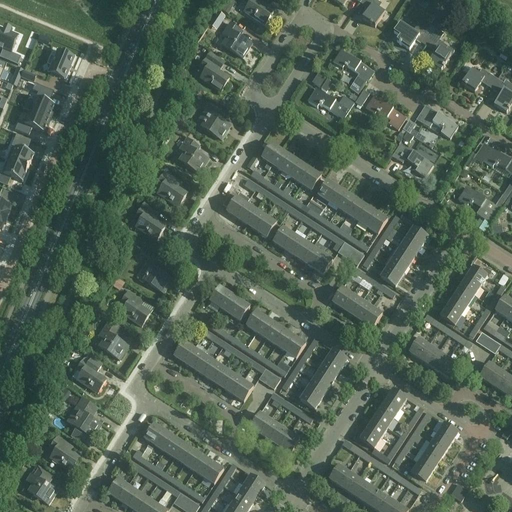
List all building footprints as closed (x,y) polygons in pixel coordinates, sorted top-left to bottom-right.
[(245,0),(243,3),(249,6),(244,13),(264,26),(272,13),(262,6),(266,0),(245,0)] [(361,0),(360,4),(369,10),(362,20),(375,29),(384,14),(378,10),(381,5),(374,0),(361,0)] [(220,22),(224,17),(218,13),(215,19),(220,22)] [(416,40),(426,47),(436,30),(430,26),(425,33),(416,27),(413,32),(400,24),(394,33),(400,37),(397,43),(409,51),(416,40)] [(251,46),(238,38),(241,33),(229,25),(222,36),(227,39),(222,46),(242,60),(251,46)] [(0,29),(0,50),(3,51),(0,58),(0,59),(18,66),(21,58),(11,54),(18,37),(0,29)] [(436,30),(426,47),(436,53),(429,64),(441,72),(454,52),(439,42),(443,35),(436,30)] [(502,56),(505,51),(499,47),(496,53),(502,56)] [(51,57),(48,64),(52,66),(49,73),(65,80),(74,58),(58,51),(55,58),(51,57)] [(347,69),(359,77),(350,90),(357,95),(366,81),(368,82),(374,73),(341,52),(333,64),(342,71),(344,68),(347,70),(347,69)] [(229,79),(218,72),(225,62),(211,53),(200,69),(205,72),(201,80),(220,93),(229,79)] [(464,72),(469,76),(462,86),(475,94),(482,83),(491,90),(497,80),(481,70),(478,75),(467,67),(464,72)] [(24,73),(22,79),(33,83),(36,77),(24,73)] [(317,75),(311,84),(325,93),(331,84),(317,75)] [(491,90),(501,96),(494,107),(506,115),(511,105),(511,97),(509,95),(511,91),(511,89),(497,80),(491,90)] [(35,94),(29,111),(49,120),(52,114),(49,113),(52,106),(41,102),(45,91),(32,85),(29,92),(35,94)] [(315,90),(307,102),(317,109),(319,106),(321,108),(322,107),(342,121),(348,112),(315,90)] [(362,108),(370,95),(364,91),(356,104),(362,108)] [(460,102),(464,94),(458,91),(455,98),(460,102)] [(379,115),(400,128),(406,119),(373,98),(365,111),(375,117),(376,114),(379,116),(379,115)] [(230,128),(220,121),(223,116),(208,107),(200,120),(205,123),(201,129),(221,142),(230,128)] [(440,130),(442,132),(440,134),(450,141),(458,128),(425,107),(416,121),(429,130),(433,125),(440,130)] [(17,123),(14,131),(15,131),(28,137),(31,129),(42,133),(45,125),(47,126),(49,120),(29,112),(24,125),(17,123)] [(409,135),(415,126),(409,121),(403,130),(409,135)] [(416,140),(420,136),(412,131),(409,135),(416,140)] [(407,134),(403,140),(409,144),(413,138),(407,134)] [(208,162),(196,153),(199,148),(186,140),(179,151),(184,154),(179,162),(200,175),(208,162)] [(269,172),(272,167),(272,166),(281,152),(271,145),(261,160),(268,164),(265,169),(269,172)] [(400,145),(394,154),(392,158),(402,164),(404,161),(415,168),(414,169),(417,170),(415,173),(425,179),(425,180),(433,167),(400,145)] [(12,147),(6,161),(29,170),(31,164),(34,157),(34,156),(12,147)] [(498,167),(511,176),(511,163),(491,150),(483,163),(492,169),(494,166),(497,168),(498,167)] [(291,158),(281,152),(272,166),(272,167),(281,173),(291,158)] [(301,165),(291,158),(281,173),(291,179),(301,165)] [(6,161),(0,174),(23,184),(23,183),(26,175),(26,176),(29,170),(6,161)] [(301,165),(291,179),(301,186),(311,171),(301,165)] [(321,178),(311,171),(301,186),(311,193),(321,178)] [(260,184),(263,180),(264,179),(254,172),(250,178),(260,184)] [(186,195),(176,188),(180,183),(165,174),(158,184),(163,188),(158,195),(177,208),(186,195)] [(260,184),(270,191),(273,186),(263,180),(260,184)] [(254,194),(255,192),(258,187),(248,181),(244,187),(254,194)] [(318,197),(328,204),(338,189),(328,182),(318,197)] [(511,186),(510,185),(503,196),(507,198),(511,191),(511,186)] [(270,191),(280,197),(283,193),(273,186),(270,191)] [(255,192),(265,199),(268,194),(258,187),(255,192)] [(347,195),(338,189),(328,204),(338,210),(347,195)] [(472,206),(480,211),(477,216),(489,224),(499,210),(466,189),(458,202),(467,208),(469,205),(472,206)] [(293,199),(283,193),(280,197),(290,203),(293,199)] [(237,220),(246,206),(250,201),(240,194),(236,199),(230,195),(222,207),(228,211),(226,214),(237,220)] [(265,199),(275,205),(278,200),(268,194),(265,199)] [(357,202),(347,195),(338,210),(347,217),(357,202)] [(496,205),(500,208),(505,201),(501,198),(496,205)] [(303,206),(293,199),(290,203),(300,210),(303,206)] [(291,209),(278,200),(275,205),(285,212),(289,214),(291,209)] [(160,211),(146,202),(135,218),(140,221),(136,229),(155,242),(164,228),(154,221),(160,211)] [(367,208),(357,202),(347,217),(357,223),(367,208)] [(0,216),(8,220),(10,214),(9,214),(11,208),(0,203),(0,216)] [(256,212),(246,206),(237,220),(247,227),(256,212)] [(367,208),(357,223),(367,229),(377,215),(367,208)] [(292,216),(302,222),(305,218),(291,209),(289,214),(292,216)] [(307,215),(316,221),(319,217),(310,210),(307,215)] [(247,227),(256,233),(266,219),(256,212),(247,227)] [(404,214),(400,220),(411,228),(415,222),(404,214)] [(387,221),(377,215),(367,229),(377,236),(387,221)] [(329,223),(319,217),(316,221),(326,228),(329,223)] [(393,230),(400,220),(395,217),(389,228),(393,230)] [(305,218),(302,222),(311,229),(314,224),(305,218)] [(276,225),(266,219),(256,233),(267,240),(276,225)] [(339,230),(329,223),(326,228),(336,234),(339,230)] [(311,229),(321,235),(324,231),(314,224),(311,229)] [(393,230),(389,228),(382,237),(386,240),(393,230)] [(283,251),(293,236),(282,229),(273,244),(283,251)] [(406,239),(421,249),(427,238),(412,229),(406,239)] [(345,234),(339,230),(336,234),(346,240),(349,236),(345,234)] [(331,242),(334,237),(324,231),(321,235),(331,242)] [(302,243),(293,236),(283,251),(293,257),(302,243)] [(346,240),(355,247),(358,242),(349,236),(346,240)] [(331,242),(342,249),(345,245),(334,237),(331,242)] [(376,247),(380,250),(386,240),(382,237),(376,247)] [(421,249),(406,239),(399,249),(414,258),(421,249)] [(369,250),(358,242),(355,247),(366,254),(369,250)] [(293,257),(303,264),(312,249),(302,243),(293,257)] [(345,245),(342,249),(338,255),(343,258),(350,248),(345,245)] [(369,257),(373,260),(380,250),(376,247),(369,257)] [(354,251),(350,248),(343,258),(348,261),(354,251)] [(322,256),(312,249),(303,264),(312,270),(322,256)] [(414,258),(399,249),(393,259),(408,268),(414,258)] [(359,254),(354,251),(348,261),(352,264),(359,254)] [(363,257),(359,254),(352,264),(357,267),(363,257)] [(332,262),(322,256),(312,270),(322,277),(332,262)] [(373,260),(369,257),(362,267),(366,270),(373,260)] [(402,278),(408,268),(393,259),(387,268),(402,278)] [(161,275),(165,269),(150,260),(141,273),(146,276),(143,282),(163,295),(172,281),(161,275)] [(395,288),(402,278),(387,268),(380,279),(395,288)] [(466,278),(481,288),(487,278),(472,268),(466,278)] [(362,280),(365,276),(355,269),(353,274),(362,280)] [(495,279),(501,282),(506,273),(500,270),(495,279)] [(362,280),(372,286),(375,282),(365,276),(362,280)] [(459,288),(474,298),(481,288),(466,278),(459,288)] [(372,286),(382,293),(385,289),(375,282),(372,286)] [(494,297),(499,300),(505,290),(501,287),(494,297)] [(453,298),(468,308),(474,298),(459,288),(453,298)] [(220,310),(229,295),(219,289),(209,303),(220,310)] [(332,304),(342,311),(352,296),(342,289),(332,304)] [(385,289),(382,293),(393,300),(395,296),(385,289)] [(150,315),(140,308),(143,303),(128,293),(121,304),(126,307),(121,315),(141,328),(150,315)] [(220,310),(229,316),(239,302),(229,295),(220,310)] [(362,302),(352,296),(342,311),(352,317),(362,302)] [(488,307),(492,310),(499,300),(494,297),(488,307)] [(453,298),(447,308),(461,317),(468,308),(453,298)] [(505,320),(511,308),(511,303),(504,298),(495,313),(505,320)] [(239,302),(229,316),(239,323),(249,309),(239,302)] [(362,302),(352,317),(362,324),(371,309),(362,302)] [(482,317),(486,319),(492,310),(488,307),(482,317)] [(461,317),(447,308),(440,318),(455,328),(461,317)] [(382,316),(371,309),(362,324),(372,330),(382,316)] [(246,327),(256,334),(265,320),(255,313),(246,327)] [(207,328),(212,322),(202,316),(198,322),(207,328)] [(475,326),(480,329),(486,319),(482,317),(475,326)] [(275,326),(265,320),(256,334),(266,341),(275,326)] [(429,324),(439,331),(442,326),(432,320),(429,324)] [(122,330),(110,322),(99,338),(104,341),(99,348),(119,361),(128,348),(115,340),(122,330)] [(207,328),(217,335),(220,330),(211,324),(213,322),(212,322),(207,328)] [(193,330),(202,336),(205,331),(196,325),(193,330)] [(285,333),(275,326),(266,341),(275,347),(285,333)] [(442,326),(439,331),(449,337),(452,333),(442,326)] [(480,329),(475,326),(468,337),(473,339),(480,329)] [(493,337),(496,333),(486,326),(483,331),(493,337)] [(220,330),(217,335),(231,343),(233,339),(220,330)] [(205,331),(202,336),(212,342),(215,338),(205,331)] [(295,339),(285,333),(275,347),(285,354),(295,339)] [(449,337),(459,344),(462,339),(452,333),(449,337)] [(506,339),(496,333),(493,337),(503,344),(506,339)] [(475,343),(480,346),(485,337),(481,334),(475,343)] [(480,346),(485,349),(490,340),(485,337),(480,346)] [(212,342),(222,349),(225,344),(215,338),(212,342)] [(247,348),(233,339),(231,343),(244,352),(247,348)] [(295,339),(285,354),(295,360),(305,346),(295,339)] [(462,339),(459,344),(469,350),(472,346),(462,339)] [(511,343),(506,339),(503,344),(511,349),(511,343)] [(307,350),(312,353),(319,343),(314,340),(307,350)] [(409,355),(419,361),(429,347),(418,340),(409,355)] [(485,349),(490,352),(495,344),(490,340),(485,349)] [(184,365),(193,350),(183,343),(173,358),(184,365)] [(222,349),(232,355),(235,351),(225,344),(222,349)] [(500,347),(495,344),(490,352),(494,355),(497,351),(500,347)] [(500,346),(500,347),(497,351),(508,358),(511,353),(500,346)] [(438,353),(429,347),(419,361),(429,368),(438,353)] [(244,352),(254,359),(257,354),(247,348),(244,352)] [(203,357),(193,350),(184,365),(193,371),(203,357)] [(312,353),(307,350),(301,360),(306,363),(312,353)] [(232,355),(242,362),(245,357),(235,351),(232,355)] [(325,362),(340,372),(347,362),(332,352),(325,362)] [(439,374),(448,360),(438,353),(429,368),(439,374)] [(267,361),(257,354),(254,359),(264,365),(267,361)] [(203,378),(213,363),(203,357),(193,371),(203,378)] [(242,362),(252,368),(255,364),(245,357),(242,362)] [(77,371),(72,379),(77,382),(97,395),(106,382),(96,375),(99,370),(102,365),(91,358),(88,363),(84,360),(77,371)] [(306,363),(301,360),(295,370),(299,373),(306,363)] [(458,367),(448,360),(439,374),(449,381),(458,367)] [(276,367),(267,361),(264,365),(274,372),(276,367)] [(340,372),(325,362),(319,372),(334,382),(340,372)] [(223,370),(213,363),(203,378),(213,384),(223,370)] [(252,368),(263,375),(265,371),(255,364),(252,368)] [(490,386),(499,371),(489,365),(479,379),(490,386)] [(276,367),(274,372),(284,379),(287,374),(276,367)] [(223,370),(213,384),(223,391),(233,376),(223,370)] [(299,373),(295,370),(288,380),(293,383),(299,373)] [(265,371),(263,375),(259,381),(264,384),(271,374),(265,371)] [(490,386),(499,392),(509,378),(499,371),(490,386)] [(334,382),(319,372),(313,382),(327,391),(334,382)] [(275,378),(271,374),(264,384),(269,388),(275,378)] [(242,383),(233,376),(223,391),(233,397),(242,383)] [(275,378),(269,388),(274,391),(281,381),(275,378)] [(511,379),(509,378),(499,392),(509,399),(511,394),(511,379)] [(293,383),(288,380),(282,390),(286,393),(293,383)] [(327,391),(313,382),(306,392),(321,401),(327,391)] [(242,383),(233,397),(243,404),(252,389),(242,383)] [(386,401),(400,411),(407,401),(392,391),(386,401)] [(321,401),(306,392),(300,402),(314,411),(321,401)] [(270,399),(280,406),(283,401),(273,395),(270,399)] [(83,401),(71,419),(68,424),(76,429),(71,438),(87,448),(91,442),(89,441),(91,439),(92,440),(101,426),(91,420),(97,410),(83,401)] [(280,406),(290,412),(293,408),(283,401),(280,406)] [(379,411),(394,421),(400,411),(386,401),(379,411)] [(413,419),(417,422),(424,412),(419,409),(416,407),(413,411),(416,413),(413,419)] [(290,412),(300,419),(303,414),(293,408),(290,412)] [(373,421),(387,430),(394,421),(379,411),(373,421)] [(303,414),(300,419),(307,424),(306,425),(308,427),(309,425),(310,425),(313,421),(303,414)] [(420,424),(425,427),(431,417),(427,414),(420,424)] [(250,429),(260,436),(270,421),(259,415),(250,429)] [(406,429),(411,432),(417,422),(413,419),(406,429)] [(260,436),(270,442),(279,428),(270,421),(260,436)] [(366,431),(381,440),(387,430),(373,421),(366,431)] [(414,434),(418,437),(425,427),(420,424),(414,434)] [(437,435),(452,445),(458,435),(444,425),(437,435)] [(487,425),(485,432),(494,435),(496,428),(487,425)] [(151,452),(154,448),(164,433),(154,426),(144,441),(149,445),(147,449),(151,452)] [(270,442),(280,449),(289,434),(279,428),(270,442)] [(502,438),(507,441),(511,433),(511,431),(508,428),(502,438)] [(400,438),(404,441),(411,432),(406,429),(400,438)] [(381,440),(366,431),(360,441),(374,450),(381,440)] [(154,448),(164,454),(174,439),(164,433),(154,448)] [(300,441),(289,434),(280,449),(290,456),(300,441)] [(418,437),(414,434),(407,444),(412,446),(418,437)] [(430,445),(445,454),(452,445),(437,435),(430,445)] [(393,448),(398,451),(404,441),(400,438),(393,448)] [(50,460),(70,473),(79,460),(69,453),(72,448),(57,439),(50,450),(55,453),(50,460)] [(164,454),(174,461),(183,446),(174,439),(164,454)] [(407,444),(401,453),(405,456),(412,446),(407,444)] [(424,455),(439,464),(445,454),(430,445),(424,455)] [(174,461),(184,467),(193,452),(183,446),(174,461)] [(359,458),(362,453),(352,447),(349,451),(359,458)] [(398,451),(393,448),(386,459),(391,462),(398,451)] [(141,458),(143,455),(137,451),(132,459),(142,465),(145,461),(141,458)] [(193,452),(184,467),(193,473),(203,459),(193,452)] [(359,458),(369,464),(372,460),(362,453),(359,458)] [(394,464),(398,466),(405,456),(401,453),(394,464)] [(418,465),(432,474),(439,464),(424,455),(418,465)] [(193,473),(203,480),(213,465),(203,459),(193,473)] [(372,460),(369,464),(379,471),(382,466),(372,460)] [(145,461),(142,465),(152,472),(155,467),(146,461),(145,461)] [(137,473),(140,469),(130,462),(127,467),(137,473)] [(213,465),(203,480),(213,487),(223,472),(213,465)] [(225,476),(230,479),(237,468),(232,465),(225,476)] [(432,474),(418,465),(411,475),(425,484),(432,474)] [(379,471),(389,477),(392,473),(382,466),(379,471)] [(36,467),(26,482),(33,487),(28,494),(48,507),(57,493),(47,487),(53,479),(36,467)] [(155,467),(152,472),(162,478),(165,474),(162,472),(163,470),(158,467),(157,469),(155,467)] [(329,481),(339,488),(349,473),(339,467),(329,481)] [(137,473),(147,480),(150,475),(140,469),(137,473)] [(359,480),(349,473),(339,488),(349,495),(359,480)] [(395,489),(399,484),(401,479),(392,473),(389,477),(385,482),(395,489)] [(162,478),(172,485),(175,480),(165,474),(162,478)] [(147,480),(157,486),(160,482),(150,475),(147,480)] [(230,479),(225,476),(219,486),(224,489),(230,479)] [(243,488),(258,497),(265,487),(250,478),(243,488)] [(399,484),(408,490),(411,486),(401,479),(399,484)] [(185,487),(175,480),(172,485),(182,491),(185,487)] [(349,495),(359,501),(368,486),(359,480),(349,495)] [(458,498),(465,487),(455,480),(447,491),(458,498)] [(118,502),(128,487),(118,481),(108,496),(118,502)] [(167,493),(170,488),(160,482),(157,486),(167,493)] [(212,496),(217,499),(224,489),(219,486),(212,496)] [(368,486),(359,501),(369,507),(378,493),(368,486)] [(411,486),(408,490),(419,497),(422,493),(411,486)] [(138,494),(128,487),(118,502),(128,509),(138,494)] [(193,492),(185,487),(182,491),(192,498),(195,494),(193,492)] [(167,493),(158,507),(154,511),(165,511),(162,510),(171,495),(178,500),(180,495),(170,488),(167,493)] [(237,498),(251,507),(258,497),(243,488),(237,498)] [(369,507),(375,511),(379,511),(388,499),(378,493),(369,507)] [(138,494),(128,509),(132,511),(140,511),(148,500),(138,494)] [(195,494),(192,498),(202,505),(205,500),(195,494)] [(174,505),(179,508),(185,498),(180,495),(178,500),(174,505)] [(206,505),(211,509),(217,499),(212,496),(206,505)] [(190,502),(185,498),(179,508),(184,511),(190,502)] [(230,507),(237,511),(248,511),(251,507),(237,498),(230,507)] [(379,511),(393,511),(398,506),(388,499),(379,511)] [(154,511),(158,507),(148,500),(140,511),(154,511)] [(184,511),(190,511),(195,505),(190,502),(184,511)]
